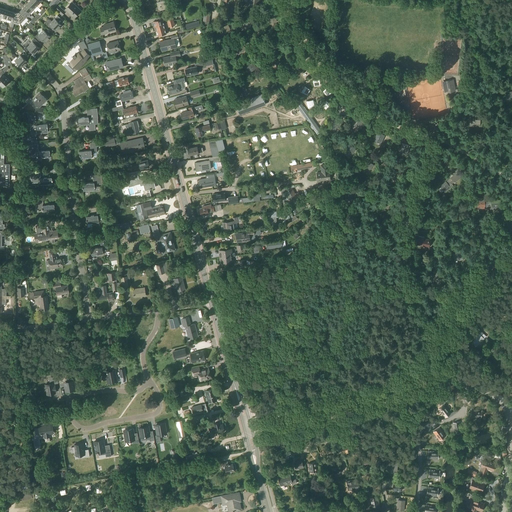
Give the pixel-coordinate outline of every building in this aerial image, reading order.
[(30,0),(27,4),(33,10),(36,12),(37,10),(39,8),(37,6),(30,0)] [(159,0),(160,2),(157,3),(159,10),(168,8),(166,0),(159,0)] [(72,2),(65,10),(74,18),(81,11),(72,2)] [(27,4),(23,7),(30,14),(33,10),(27,4)] [(58,6),(55,9),(62,15),(65,12),(58,6)] [(23,7),(20,11),(26,17),(30,14),(23,7)] [(19,12),(17,12),(20,24),(26,17),(20,11),(19,12)] [(14,12),(11,21),(20,24),(17,12),(15,13),(14,12)] [(275,16),(268,19),(268,21),(270,25),(277,22),(275,16)] [(48,19),(44,24),(52,31),(54,29),(56,31),(62,25),(54,18),(52,21),(50,19),(48,19)] [(104,27),(100,28),(102,35),(106,33),(116,30),(113,22),(103,25),(104,27)] [(243,26),(240,27),(241,31),(247,29),(246,28),(251,27),(249,22),(242,24),(243,26)] [(164,24),(155,27),(156,26),(158,35),(166,33),(163,24),(164,24)] [(227,25),(220,29),(221,31),(222,31),(224,34),(230,30),(227,25)] [(17,36),(20,39),(19,41),(21,43),(29,33),(25,29),(21,34),(20,33),(17,36)] [(37,35),(35,37),(41,42),(43,40),(45,43),(51,37),(43,30),(38,36),(37,35)] [(171,39),(159,42),(161,51),(176,47),(174,38),(178,38),(177,35),(171,36),(171,39)] [(26,46),(24,48),(30,54),(32,52),(34,54),(40,48),(38,47),(40,44),(34,38),(32,40),(32,41),(32,42),(27,47),(26,46)] [(281,40),(271,41),(272,48),(281,47),(281,40)] [(99,41),(88,44),(91,56),(103,53),(99,41)] [(118,41),(107,44),(109,52),(120,49),(118,41)] [(242,44),(235,49),(236,51),(237,51),(239,54),(245,50),(242,44)] [(171,56),(163,57),(165,66),(177,64),(175,57),(180,56),(179,51),(170,53),(171,56)] [(13,59),(11,62),(12,63),(17,67),(19,65),(22,67),(27,62),(25,60),(28,57),(23,53),(21,56),(20,55),(17,58),(16,56),(13,59)] [(78,54),(71,62),(76,66),(84,59),(78,54)] [(4,60),(5,64),(7,66),(12,63),(11,62),(10,58),(7,59),(4,60)] [(121,58),(106,62),(108,70),(123,67),(121,58)] [(195,66),(185,69),(187,76),(198,73),(197,69),(206,67),(204,61),(212,59),(195,63),(195,66)] [(285,60),(276,61),(277,68),(286,67),(285,60)] [(253,62),(245,68),(247,70),(245,71),(248,75),(257,68),(253,62)] [(75,84),(71,87),(74,92),(73,92),(75,96),(91,86),(86,77),(89,75),(85,67),(79,71),(83,76),(74,81),(75,84)] [(2,70),(0,71),(0,85),(2,88),(4,86),(5,86),(6,86),(7,85),(8,84),(9,82),(9,81),(9,80),(3,74),(4,73),(2,70)] [(123,77),(118,79),(120,86),(129,84),(127,77),(123,78),(123,77)] [(174,83),(167,85),(169,95),(180,92),(179,90),(185,88),(184,82),(185,82),(184,77),(173,80),(174,83)] [(445,78),(442,78),(444,88),(447,87),(449,94),(455,93),(453,80),(446,81),(445,78)] [(300,94),(304,101),(313,95),(308,88),(310,87),(305,79),(294,86),(300,94)] [(199,90),(190,92),(192,98),(201,95),(199,90)] [(504,96),(501,97),(502,102),(505,102),(505,100),(510,99),(510,98),(511,97),(511,91),(509,92),(509,94),(504,95),(504,96)] [(132,92),(120,95),(121,101),(133,98),(132,92)] [(40,93),(32,100),(39,107),(46,99),(40,93)] [(240,104),(236,105),(236,107),(240,105),(242,109),(264,101),(261,94),(239,102),(240,104)] [(186,96),(174,99),(176,107),(188,104),(186,96)] [(297,106),(299,109),(298,109),(313,129),(313,130),(317,135),(321,132),(320,130),(317,126),(305,109),(303,106),(302,106),(301,103),(297,106)] [(181,113),(182,119),(189,117),(194,115),(193,111),(198,110),(198,111),(203,110),(202,105),(194,107),(194,106),(188,108),(189,110),(188,111),(187,111),(181,113)] [(127,108),(123,109),(125,116),(126,118),(130,117),(134,116),(133,113),(137,112),(137,111),(138,111),(137,107),(136,107),(136,106),(127,108)] [(88,117),(77,118),(77,126),(82,125),(85,125),(89,124),(89,130),(95,130),(95,124),(94,124),(94,118),(93,109),(87,109),(87,115),(88,115),(88,117)] [(357,116),(352,124),(357,128),(363,121),(357,116)] [(29,123),(27,123),(27,127),(29,127),(30,134),(40,134),(40,132),(43,131),(42,131),(47,131),(47,124),(43,124),(35,125),(35,123),(36,123),(35,117),(29,118),(29,123)] [(471,117),(470,124),(471,125),(476,125),(477,125),(477,126),(479,126),(479,119),(482,119),(482,118),(482,117),(479,117),(479,118),(476,118),(476,117),(471,117)] [(334,119),(328,126),(334,130),(340,123),(334,119)] [(126,129),(122,130),(124,135),(133,133),(139,132),(137,125),(138,125),(137,121),(129,123),(129,124),(130,128),(126,129)] [(201,126),(195,128),(198,136),(204,134),(203,131),(211,129),(209,124),(202,126),(201,126)] [(377,132),(374,141),(380,144),(384,135),(377,132)] [(114,138),(101,141),(102,148),(116,145),(114,138)] [(142,138),(120,143),(123,153),(131,151),(131,152),(134,151),(134,150),(144,148),(143,145),(144,145),(143,141),(142,141),(142,138)] [(38,141),(22,143),(22,147),(28,147),(29,150),(28,150),(27,150),(28,151),(28,153),(29,154),(30,155),(31,156),(32,156),(33,157),(35,158),(36,158),(36,155),(38,155),(38,158),(42,158),(45,158),(50,157),(49,151),(38,152),(37,150),(38,150),(38,144),(38,141)] [(91,150),(80,151),(80,159),(85,159),(88,159),(88,158),(92,158),(92,154),(94,154),(94,152),(97,152),(96,142),(90,143),(90,148),(91,148),(91,150)] [(402,143),(399,152),(406,154),(409,146),(402,143)] [(350,145),(344,151),(349,156),(355,150),(350,145)] [(197,147),(189,148),(190,155),(198,153),(203,152),(202,148),(201,148),(197,149),(197,147)] [(139,162),(133,164),(134,167),(140,166),(140,169),(149,166),(147,159),(139,162)] [(367,159),(361,167),(364,170),(363,171),(367,175),(371,170),(370,170),(374,165),(367,159)] [(210,161),(194,163),(196,174),(201,173),(201,170),(203,169),(211,168),(210,161)] [(0,163),(0,185),(9,186),(9,172),(4,172),(4,164),(0,163)] [(293,166),(290,166),(291,171),(294,171),(294,172),(297,171),(297,170),(300,170),(310,168),(310,167),(313,167),(312,164),(312,163),(311,163),(310,164),(309,163),(303,164),(298,165),(293,166)] [(321,173),(316,173),(317,181),(330,180),(329,172),(328,172),(328,165),(321,166),(321,173)] [(393,170),(389,178),(396,181),(400,173),(393,170)] [(40,171),(31,172),(32,183),(38,183),(38,182),(40,182),(40,185),(44,185),(47,185),(52,184),(51,177),(40,178),(40,177),(41,177),(40,171)] [(137,171),(125,175),(127,184),(128,184),(129,187),(135,185),(143,183),(145,190),(150,189),(155,187),(153,182),(152,183),(150,176),(138,179),(137,171)] [(462,177),(459,173),(458,171),(451,177),(450,176),(448,178),(448,180),(451,182),(452,183),(453,186),(454,185),(452,184),(455,182),(455,183),(456,182),(457,182),(459,181),(458,180),(462,177)] [(94,182),(82,183),(83,191),(88,191),(91,191),(95,190),(94,187),(97,187),(97,184),(102,184),(102,174),(93,175),(93,181),(94,181),(94,182)] [(214,177),(199,180),(200,187),(205,186),(215,184),(214,177)] [(331,179),(330,180),(322,184),(322,185),(324,188),(333,184),(331,179)] [(440,187),(438,189),(441,193),(443,191),(444,192),(445,191),(453,185),(451,183),(452,183),(451,182),(448,180),(440,186),(440,187)] [(348,187),(342,196),(349,201),(354,195),(355,195),(356,193),(348,187)] [(288,190),(284,191),(287,197),(285,198),(289,204),(298,199),(301,198),(298,192),(294,193),(292,188),(291,188),(288,190)] [(261,189),(260,189),(260,193),(261,193),(261,199),(273,197),(273,194),(264,195),(264,192),(261,193),(261,189)] [(224,193),(212,195),(213,201),(229,200),(229,204),(238,202),(260,200),(259,194),(252,194),(252,195),(253,197),(238,198),(237,196),(225,198),(224,193)] [(37,203),(36,204),(36,209),(43,209),(43,212),(47,212),(50,212),(50,211),(55,211),(54,204),(43,205),(43,203),(43,198),(36,198),(37,203)] [(383,198),(379,207),(383,209),(382,211),(387,213),(389,209),(388,209),(391,202),(383,198)] [(480,198),(477,199),(477,202),(477,207),(481,206),(481,209),(484,208),(484,206),(487,206),(488,206),(488,203),(487,203),(487,202),(484,202),(484,201),(484,198),(480,198)] [(491,202),(487,202),(487,203),(488,203),(488,206),(491,206),(491,208),(500,208),(500,205),(500,200),(491,201),(491,202)] [(150,202),(140,204),(144,219),(165,214),(163,206),(160,207),(160,205),(151,208),(150,202)] [(202,208),(199,209),(201,215),(210,213),(210,212),(222,209),(221,204),(211,207),(211,205),(202,207),(202,208)] [(97,215),(86,216),(87,224),(87,227),(92,226),(92,224),(95,223),(99,223),(98,219),(101,219),(100,217),(103,217),(102,207),(96,208),(96,213),(97,213),(97,215)] [(280,211),(267,213),(270,227),(276,226),(274,217),(281,216),(280,211)] [(223,225),(221,225),(222,230),(226,229),(227,230),(228,230),(228,229),(234,229),(234,228),(233,224),(233,223),(238,222),(238,221),(238,220),(238,217),(227,218),(227,221),(222,222),(223,225)] [(37,233),(34,234),(35,241),(42,241),(51,239),(54,239),(58,238),(57,231),(49,232),(48,223),(42,224),(42,226),(38,226),(38,229),(36,229),(37,233)] [(157,223),(151,225),(155,237),(157,242),(160,241),(163,252),(174,249),(170,233),(160,235),(157,223)] [(147,224),(139,227),(141,234),(149,231),(147,224)] [(244,233),(237,234),(238,242),(255,240),(254,229),(247,230),(247,232),(244,233)] [(417,236),(415,243),(428,246),(429,246),(430,241),(429,241),(424,240),(425,237),(417,236)] [(102,247),(90,248),(92,256),(96,255),(96,256),(99,255),(103,254),(103,251),(106,250),(105,248),(107,248),(106,238),(99,239),(100,245),(101,245),(102,247)] [(281,239),(267,241),(268,249),(282,247),(281,239)] [(223,250),(219,250),(220,258),(232,256),(235,256),(234,253),(232,253),(231,249),(226,250),(224,251),(223,250)] [(50,260),(48,260),(50,268),(54,267),(54,268),(57,268),(57,267),(63,266),(61,258),(56,259),(54,251),(49,252),(50,260)] [(461,252),(453,254),(454,259),(454,260),(460,259),(460,260),(463,259),(461,252)] [(110,256),(109,256),(110,261),(118,259),(117,253),(114,253),(110,254),(110,256)] [(232,256),(220,258),(221,265),(225,264),(228,263),(228,264),(233,263),(232,256)] [(162,263),(156,265),(158,275),(164,273),(162,263)] [(431,274),(429,275),(430,277),(438,284),(439,283),(442,280),(438,277),(440,276),(435,271),(432,275),(431,274)] [(115,272),(108,274),(109,280),(110,283),(112,283),(113,290),(117,290),(116,282),(115,272)] [(181,277),(171,279),(173,285),(176,284),(177,291),(178,294),(182,293),(182,291),(182,290),(185,289),(181,277)] [(60,283),(53,284),(54,288),(56,287),(57,295),(69,293),(68,286),(61,287),(60,283)] [(21,287),(17,288),(18,296),(25,295),(25,294),(27,294),(27,287),(24,287),(24,284),(21,285),(21,287)] [(98,295),(97,295),(97,300),(108,298),(109,301),(114,300),(113,293),(106,294),(105,286),(101,287),(101,290),(97,291),(98,295)] [(144,287),(133,289),(134,297),(145,296),(144,287)] [(42,291),(34,292),(34,293),(35,298),(39,298),(41,310),(49,309),(47,296),(45,296),(44,291),(42,291)] [(179,326),(177,317),(168,320),(171,328),(179,326)] [(188,317),(182,318),(184,327),(186,326),(189,339),(198,336),(195,323),(190,325),(188,317)] [(479,334),(470,344),(474,347),(475,346),(476,347),(484,339),(484,338),(479,334)] [(185,349),(173,352),(175,358),(187,355),(185,349)] [(203,351),(190,354),(192,363),(205,359),(205,357),(206,357),(204,353),(203,351)] [(199,367),(192,369),(193,375),(199,374),(200,380),(211,378),(208,368),(200,371),(199,367)] [(106,374),(103,375),(104,380),(107,379),(107,383),(117,381),(115,370),(105,372),(106,374)] [(75,389),(73,381),(67,382),(66,374),(58,376),(60,385),(64,384),(65,386),(65,391),(75,389)] [(50,384),(45,385),(45,387),(44,387),(45,391),(46,391),(47,394),(55,393),(55,391),(56,390),(55,385),(54,385),(53,384),(58,383),(56,377),(52,377),(52,382),(50,382),(50,384)] [(213,388),(205,390),(209,403),(216,400),(213,388)] [(201,404),(191,407),(193,413),(203,411),(203,413),(207,412),(206,407),(205,404),(201,404)] [(444,405),(438,409),(445,418),(451,413),(444,405)] [(471,409),(470,417),(481,418),(482,410),(471,409)] [(45,417),(33,418),(34,424),(40,423),(40,425),(41,435),(44,435),(44,438),(49,437),(49,434),(52,433),(51,424),(44,425),(44,423),(46,422),(45,417)] [(181,421),(175,422),(179,437),(185,436),(181,421)] [(210,423),(205,424),(208,437),(213,436),(214,437),(218,436),(217,432),(224,431),(223,424),(220,425),(219,422),(213,424),(215,428),(212,429),(210,423)] [(459,422),(452,424),(453,427),(453,429),(454,434),(461,433),(459,422)] [(165,424),(157,425),(157,428),(156,429),(156,428),(157,435),(166,434),(165,424)] [(148,427),(139,428),(141,440),(150,438),(150,441),(154,440),(153,433),(150,434),(149,432),(148,427)] [(439,428),(433,433),(439,441),(445,437),(442,432),(441,433),(440,431),(441,431),(439,428)] [(133,429),(123,431),(125,441),(132,439),(133,443),(139,442),(138,435),(134,435),(133,429)] [(103,440),(94,442),(96,453),(98,452),(99,455),(105,454),(106,457),(111,456),(109,445),(109,446),(105,447),(103,440)] [(83,443),(74,445),(74,447),(71,447),(72,452),(75,452),(76,456),(85,454),(85,457),(90,456),(89,449),(84,450),(83,443)] [(480,471),(479,475),(485,477),(486,472),(487,469),(492,471),(495,464),(484,460),(481,467),(480,471)] [(227,461),(217,464),(218,468),(223,467),(223,468),(225,468),(226,473),(234,471),(232,463),(228,464),(227,461)] [(308,463),(307,463),(309,475),(315,474),(318,473),(317,468),(316,468),(315,462),(308,463)] [(429,470),(428,477),(439,478),(440,471),(429,470)] [(290,474),(278,477),(280,486),(292,483),(292,484),(297,483),(296,479),(291,480),(290,474)] [(472,477),(471,480),(472,481),(469,488),(474,490),(474,489),(481,491),(484,484),(480,483),(481,481),(472,477)] [(359,479),(347,481),(348,491),(360,489),(359,479)] [(394,484),(393,490),(402,491),(403,487),(406,488),(406,484),(400,483),(400,484),(394,484)] [(323,485),(313,488),(315,495),(325,493),(323,485)] [(428,487),(427,495),(437,496),(438,489),(428,487)] [(33,490),(17,494),(18,501),(35,497),(33,490)] [(237,493),(212,497),(213,504),(222,503),(223,504),(227,504),(229,511),(241,510),(239,501),(240,501),(240,497),(238,498),(237,493)] [(472,499),(469,506),(472,507),(473,510),(476,509),(481,511),(484,504),(478,501),(480,497),(475,495),(475,496),(470,494),(469,498),(472,499)] [(377,497),(371,498),(372,507),(376,507),(377,509),(380,508),(379,501),(378,501),(377,497)] [(398,500),(397,510),(405,511),(406,501),(398,500)]
